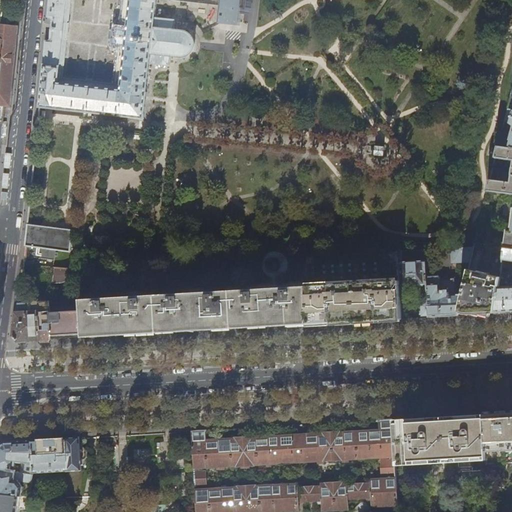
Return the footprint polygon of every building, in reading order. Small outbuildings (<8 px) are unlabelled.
[(0,0),(0,104),(5,105),(10,106),(11,93),(12,87),(16,48),(18,26),(11,24),(12,11),(13,0),(0,0)] [(46,41),(45,41),(40,89),(38,107),(86,112),(144,119),(147,98),(147,92),(150,64),(170,66),(171,56),(182,57),(184,57),(187,56),(190,54),(192,51),(194,48),(195,45),(195,41),(194,38),(192,35),(189,33),(188,32),(184,31),(174,30),(175,20),(155,18),(156,0),(181,0),(230,6),(229,19),(231,19),(241,20),(243,0),(48,0),(47,17),(48,17),(50,17),(51,19),(52,20),(52,21),(51,28),(50,37),(51,37),(48,41),(46,41)] [(388,145),(378,144),(377,154),(387,155),(388,145)] [(511,148),(509,148),(499,147),(496,159),(511,161),(511,178),(511,182),(491,179),(488,191),(511,193),(511,148)] [(511,193),(488,191),(474,248),(471,263),(463,295),(459,311),(469,314),(469,315),(475,314),(483,314),(495,313),(499,287),(503,260),(504,248),(511,249),(511,193)] [(24,255),(55,260),(56,249),(70,252),(73,229),(45,226),(27,224),(24,255)] [(471,263),(474,248),(451,249),(452,260),(457,260),(457,263),(471,263)] [(511,260),(511,249),(504,248),(503,260),(511,260)] [(307,257),(307,286),(308,318),(308,324),(358,321),(393,319),(402,319),(400,287),(399,263),(398,252),(307,257)] [(426,261),(399,263),(400,287),(428,286),(427,280),(426,261)] [(52,282),(61,282),(62,282),(64,281),(66,280),(67,278),(68,275),(78,274),(78,269),(54,267),(52,282)] [(427,280),(428,286),(428,302),(429,317),(453,316),(458,316),(459,311),(463,295),(456,295),(455,282),(440,283),(440,280),(427,280)] [(506,287),(499,287),(495,313),(510,313),(511,312),(511,286),(511,284),(506,284),(506,287)] [(80,300),(81,310),(82,330),(87,330),(93,330),(149,327),(154,326),(158,326),(187,325),(191,324),(196,324),(224,322),(229,322),(235,322),(240,322),(270,320),(274,320),(280,319),(296,318),(300,318),(308,318),(307,286),(80,300)] [(52,339),(52,335),(50,312),(49,300),(18,302),(13,336),(18,341),(46,340),(52,339)] [(420,318),(429,317),(428,302),(420,302),(420,318)] [(81,310),(50,312),(52,335),(67,334),(83,333),(82,330),(81,310)] [(511,412),(508,413),(484,414),(487,460),(487,464),(511,463),(511,412)] [(434,417),(392,419),(395,465),(487,460),(484,414),(477,414),(434,417)] [(219,436),(219,439),(207,440),(206,430),(192,431),(197,511),(274,511),(298,510),(299,509),(299,501),(306,501),(318,500),(318,503),(322,503),(323,510),(349,508),(349,502),(355,502),(355,499),(366,499),(367,498),(374,506),(375,507),(383,506),(384,509),(390,509),(390,506),(398,505),(395,465),(392,419),(378,420),(379,430),(300,434),(262,437),(262,434),(257,434),(257,437),(249,437),(249,435),(244,435),(244,438),(237,438),(237,435),(231,436),(232,439),(224,439),(224,436),(219,436)] [(80,438),(40,440),(32,440),(34,468),(33,475),(30,496),(45,498),(69,496),(71,496),(70,480),(66,480),(65,470),(69,469),(69,470),(82,469),(82,459),(85,459),(88,456),(88,449),(85,446),(81,446),(80,438)] [(0,468),(14,470),(16,462),(26,464),(25,474),(26,474),(33,475),(34,468),(32,440),(29,441),(4,442),(0,445),(0,468)] [(14,470),(0,468),(0,493),(22,496),(24,487),(21,483),(21,481),(25,478),(26,474),(25,474),(15,472),(15,471),(14,470)] [(22,496),(0,493),(0,511),(18,511),(18,510),(27,511),(30,497),(22,496)] [(366,499),(350,511),(366,511),(374,506),(367,498),(366,499)]
